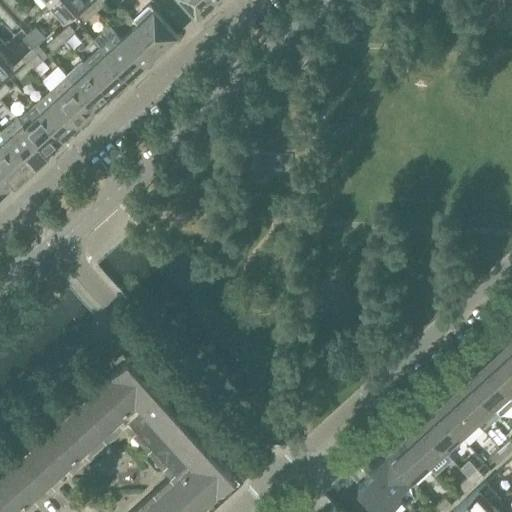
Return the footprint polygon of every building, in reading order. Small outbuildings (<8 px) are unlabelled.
[(51,0),(50,2),(65,18),(84,0),(51,0)] [(107,0),(106,0),(95,0),(91,4),(97,10),(107,0)] [(214,1),(212,0),(182,0),(197,16),(214,1)] [(29,13),(18,1),(12,7),(22,18),(29,13)] [(86,20),(97,10),(91,4),(80,14),(86,20)] [(154,9),(138,24),(161,49),(177,34),(154,9)] [(17,23),(7,11),(1,17),(11,29),(17,23)] [(59,34),(64,40),(75,30),(70,24),(59,34)] [(161,49),(138,24),(122,38),(145,63),(161,49)] [(36,26),(30,31),(40,42),(46,36),(36,26)] [(40,42),(30,31),(23,37),(33,48),(40,42)] [(129,78),(145,63),(122,38),(116,31),(100,46),(129,78)] [(53,50),(64,40),(59,34),(48,44),(53,50)] [(129,78),(100,46),(83,60),(82,60),(112,93),(129,78)] [(0,76),(13,65),(0,51),(0,76)] [(27,62),(32,69),(43,59),(37,53),(27,62)] [(82,60),(66,74),(96,107),(112,93),(82,60)] [(21,78),(32,69),(27,62),(16,72),(21,78)] [(81,122),(96,107),(66,74),(51,89),(81,122)] [(0,86),(0,97),(0,98),(11,88),(6,82),(0,86)] [(64,136),(81,122),(51,89),(34,104),(41,111),(64,136)] [(23,122),(26,125),(25,126),(48,151),(64,136),(41,111),(34,104),(19,117),(18,118),(23,123),(23,122)] [(6,138),(7,137),(32,166),(48,151),(25,126),(26,125),(23,122),(23,123),(18,118),(19,117),(17,115),(0,131),(6,138)] [(0,179),(7,188),(32,166),(7,137),(6,138),(0,143),(0,179)] [(511,339),(501,350),(511,362),(511,339)] [(511,389),(511,362),(501,350),(485,364),(510,392),(511,389)] [(0,474),(0,511),(16,511),(18,510),(140,400),(145,404),(140,408),(136,412),(130,418),(131,419),(137,426),(131,431),(130,432),(129,433),(129,435),(129,436),(129,437),(129,438),(130,440),(142,453),(180,420),(182,418),(160,393),(158,392),(157,393),(154,396),(150,391),(154,387),(128,359),(111,374),(94,390),(77,405),(60,420),(43,435),(26,451),(9,467),(0,474)] [(511,402),(511,394),(510,392),(485,364),(469,379),(494,407),(500,414),(511,402)] [(500,414),(494,407),(469,379),(453,393),(478,421),(484,428),(500,414)] [(478,421),(453,393),(437,407),(462,435),(478,421)] [(462,435),(437,407),(421,422),(446,450),(462,435)] [(196,511),(201,508),(218,493),(235,477),(210,449),(205,453),(201,448),(204,445),(205,444),(204,442),(182,418),(180,420),(142,453),(155,467),(156,468),(157,468),(158,469),(160,469),(161,468),(162,468),(163,467),(170,461),(176,468),(176,469),(177,470),(183,464),(187,460),(192,456),(196,461),(139,511),(196,511)] [(446,450),(421,422),(405,436),(430,464),(446,450)] [(430,464),(405,436),(388,451),(414,479),(430,464)] [(511,441),(510,439),(501,447),(507,453),(511,448),(511,441)] [(507,453),(501,447),(491,456),(497,462),(507,453)] [(398,493),(399,492),(412,479),(413,480),(414,479),(388,451),(371,467),(374,470),(377,473),(378,471),(398,493)] [(469,475),(475,482),(484,474),(478,467),(469,475)] [(358,484),(383,511),(402,495),(399,492),(398,493),(378,471),(377,473),(374,470),(358,484)] [(469,475),(459,484),(465,491),(475,482),(469,475)] [(454,510),(455,511),(484,511),(494,504),(501,497),(486,481),(468,497),(467,497),(464,500),(454,510)] [(445,497),(437,504),(443,511),(452,504),(445,497)]
